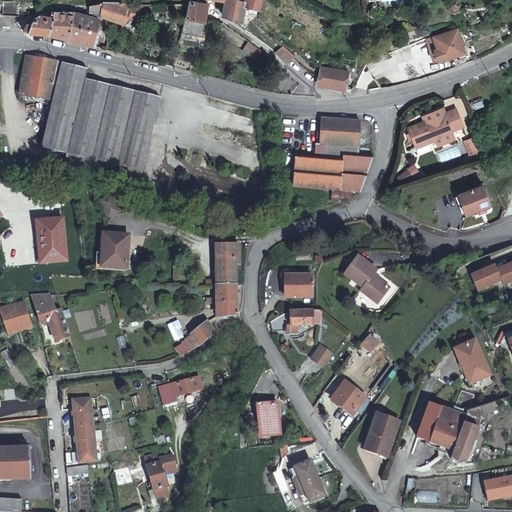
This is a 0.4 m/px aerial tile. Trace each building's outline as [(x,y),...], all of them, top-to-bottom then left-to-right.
[(23,3),(6,0),(4,14),(21,17),(23,3)] [(246,7),(254,9),(256,0),(238,0),(238,2),(231,0),(228,0),(228,3),(223,16),(241,22),(246,7)] [(188,1),(187,3),(185,17),(183,33),(203,36),(205,20),(208,4),(188,1)] [(88,13),(107,18),(123,24),(125,18),(143,21),(144,13),(143,13),(144,5),(125,5),(90,6),(88,13)] [(54,12),(52,19),(49,34),(67,39),(73,16),(54,12)] [(74,13),(73,16),(67,39),(92,46),(94,40),(103,42),(105,37),(95,34),(99,20),(87,17),(74,13)] [(49,34),(52,19),(38,17),(33,22),(31,24),(28,24),(23,30),(49,34)] [(457,29),(433,36),(437,48),(434,49),(438,61),(465,52),(457,29)] [(434,49),(437,48),(433,36),(426,39),(434,62),(438,61),(434,49)] [(251,43),(250,42),(245,49),(267,67),(273,60),(251,43)] [(276,55),(289,65),(293,58),(293,57),(292,56),(281,49),(276,55)] [(173,67),(176,53),(170,52),(166,65),(173,67)] [(142,172),(160,99),(86,81),(88,71),(29,56),(20,94),(52,102),(41,149),(142,172)] [(349,73),(319,68),(316,84),(346,90),(349,73)] [(419,147),(465,124),(457,106),(446,111),(447,114),(428,124),(427,121),(411,129),(419,147)] [(358,155),(360,122),(341,121),(322,119),(320,145),(326,146),(325,157),(296,154),(293,186),(331,190),(330,200),(341,201),(342,196),(351,198),(352,193),(361,193),(374,157),(358,155)] [(489,142),(483,130),(474,134),(480,146),(489,142)] [(476,183),(451,193),(459,213),(484,203),(476,183)] [(107,216),(116,212),(109,197),(100,202),(107,216)] [(37,221),(38,238),(40,264),(67,262),(64,219),(37,221)] [(125,268),(127,236),(102,235),(101,253),(99,252),(98,266),(125,268)] [(220,285),(237,285),(236,258),(239,258),(239,246),(217,246),(217,285),(220,285)] [(499,282),(501,281),(511,275),(511,258),(500,264),(492,267),(497,277),(499,282)] [(375,272),(355,259),(343,277),(362,290),(361,292),(377,304),(388,288),(372,277),(375,272)] [(490,262),(466,273),(473,288),(497,277),(492,267),(490,262)] [(312,297),(311,275),(286,276),(286,297),(312,297)] [(243,285),(237,285),(220,285),(217,285),(218,317),(236,314),(237,314),(237,312),(237,286),(243,286),(243,285)] [(70,337),(61,309),(55,311),(50,296),(32,297),(42,325),(50,323),(56,342),(70,337)] [(0,312),(8,335),(33,327),(24,303),(0,311),(0,312)] [(320,317),(320,313),(316,311),(290,311),(290,325),(286,325),(286,334),(298,334),(298,326),(305,326),(305,324),(312,324),(312,317),(320,317)] [(283,315),(270,322),(271,330),(283,330),(283,315)] [(191,335),(192,336),(198,344),(199,346),(215,333),(207,322),(191,335)] [(511,331),(503,335),(511,359),(511,358),(511,331)] [(198,344),(192,336),(185,340),(191,349),(198,344)] [(373,355),(382,343),(373,337),(364,348),(373,355)] [(490,374),(474,340),(456,349),(463,364),(460,365),(469,383),(490,374)] [(312,358),(315,361),(325,348),(321,345),(312,358)] [(315,361),(324,367),(334,355),(325,348),(315,361)] [(200,376),(161,386),(164,398),(203,388),(202,387),(210,385),(209,380),(213,379),(212,374),(207,376),(207,375),(200,377),(200,376)] [(363,395),(346,382),(333,399),(350,412),(363,395)] [(72,400),(76,425),(94,423),(90,398),(72,400)] [(143,408),(140,398),(133,400),(136,410),(143,408)] [(255,419),(266,436),(279,435),(277,403),(255,404),(255,419)] [(423,440),(453,450),(462,423),(465,416),(439,407),(429,403),(428,403),(416,441),(416,442),(421,444),(423,440)] [(387,453),(399,420),(377,412),(364,447),(377,452),(378,449),(387,453)] [(79,450),(66,452),(67,465),(88,461),(98,459),(94,423),(76,425),(79,450)] [(456,464),(464,464),(477,428),(462,423),(453,450),(450,459),(456,464)] [(0,479),(31,478),(30,448),(0,448),(0,479)] [(162,471),(177,468),(174,454),(159,457),(158,452),(146,455),(154,496),(167,493),(162,471)] [(298,486),(317,478),(310,461),(290,470),(298,486)] [(88,464),(67,468),(68,479),(89,475),(88,464)] [(511,476),(484,483),(488,502),(511,496),(511,476)] [(325,495),(317,478),(298,486),(306,504),(325,495)] [(406,479),(406,490),(416,490),(416,503),(436,503),(437,479),(406,479)] [(0,509),(23,511),(23,499),(0,498),(0,509)]
